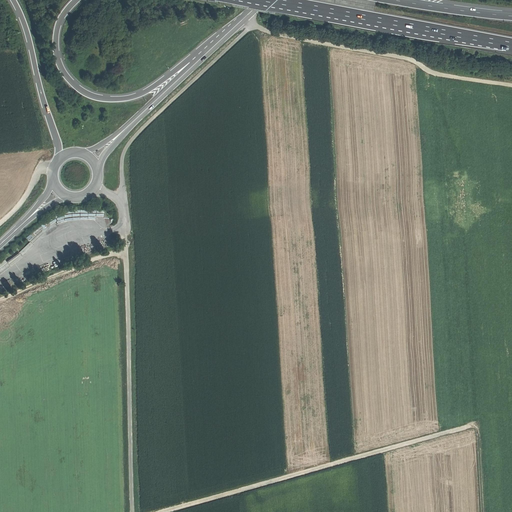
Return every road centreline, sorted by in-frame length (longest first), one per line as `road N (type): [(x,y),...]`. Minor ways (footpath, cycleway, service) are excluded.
road 1 (track): [(481,424),(167,511)]
road 2 (trunk): [(201,56),(126,97),(82,90),(54,45),(59,21),(76,0)]
road 3 (trunk): [(289,0),(511,42)]
road 4 (motorway): [(11,0),(60,157)]
road 5 (track): [(125,250),(0,299)]
